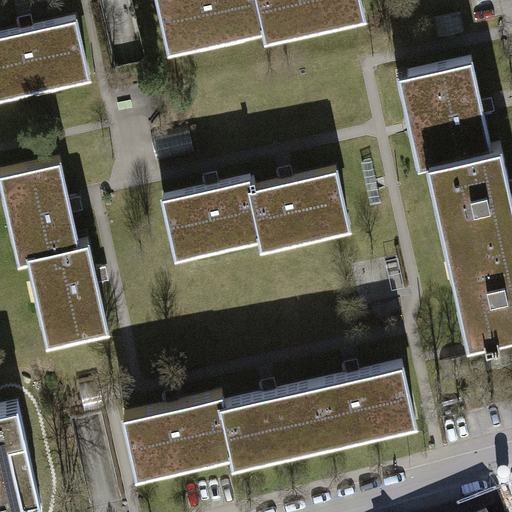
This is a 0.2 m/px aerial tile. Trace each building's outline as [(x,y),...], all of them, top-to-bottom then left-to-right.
[(256,0),(156,0),(166,44),(189,39),(187,32),(239,21),(241,28),(261,23),(256,0)] [(362,12),(359,0),(256,0),(261,23),(264,34),(285,30),(283,20),(337,9),(339,17),(362,12)] [(0,29),(0,93),(90,75),(78,14),(0,29)] [(426,158),(432,157),(490,144),(469,53),(405,68),(426,158)] [(432,157),(452,244),(511,231),(511,212),(496,142),(490,144),(432,157)] [(0,165),(0,179),(16,254),(25,252),(75,241),(56,154),(0,165)] [(250,179),(262,231),(264,242),(352,222),(338,159),(250,179)] [(172,250),(262,231),(250,179),(248,172),(159,191),(172,250)] [(511,231),(452,244),(472,334),(511,324),(511,231)] [(85,238),(75,241),(25,252),(44,336),(104,322),(85,238)] [(417,415),(403,355),(312,376),(326,436),(417,415)] [(326,436),(312,376),(220,397),(231,445),(234,457),(326,436)] [(218,387),(121,409),(134,467),(231,445),(220,397),(218,387)] [(0,511),(19,511),(42,507),(17,399),(0,403),(0,511)]
